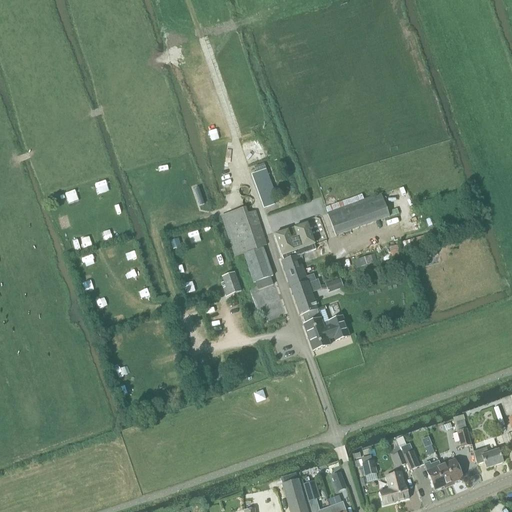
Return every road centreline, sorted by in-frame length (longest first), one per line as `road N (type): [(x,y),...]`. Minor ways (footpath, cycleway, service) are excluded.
road 1 (unclassified): [(104,511),(336,433)]
road 2 (unclassified): [(336,433),(511,370)]
